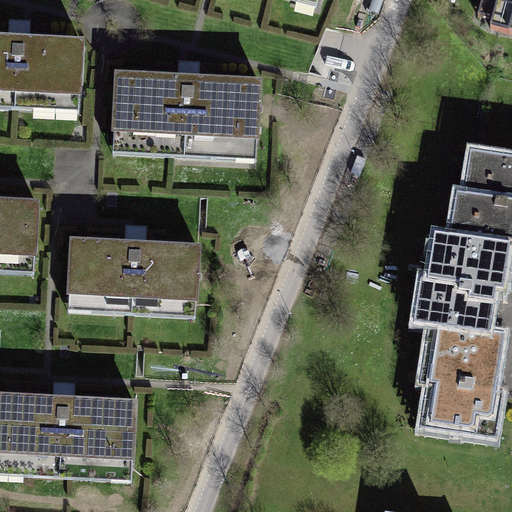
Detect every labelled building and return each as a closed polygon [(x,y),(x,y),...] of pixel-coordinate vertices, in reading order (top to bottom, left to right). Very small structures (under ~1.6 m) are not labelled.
[(321,0),(273,0),(319,11),(321,0)] [(511,0),(482,0),(478,17),(495,22),(492,31),(511,37),(511,0)] [(0,110),(77,114),(80,45),(0,42),(0,110)] [(254,162),(257,85),(116,81),(114,157),(254,162)] [(511,163),(471,157),(465,198),(460,197),(453,246),(511,254),(511,163)] [(0,273),(34,274),(35,207),(0,206),(0,273)] [(511,254),(453,246),(437,244),(431,285),(423,283),(416,329),(430,331),(493,341),(499,302),(506,303),(511,266),(511,254)] [(193,315),(194,248),(73,246),(71,313),(193,315)] [(500,396),(508,343),(493,341),(430,331),(422,384),(429,385),(422,431),(498,443),(505,397),(500,396)] [(0,473),(130,476),(131,409),(0,406),(0,473)]
